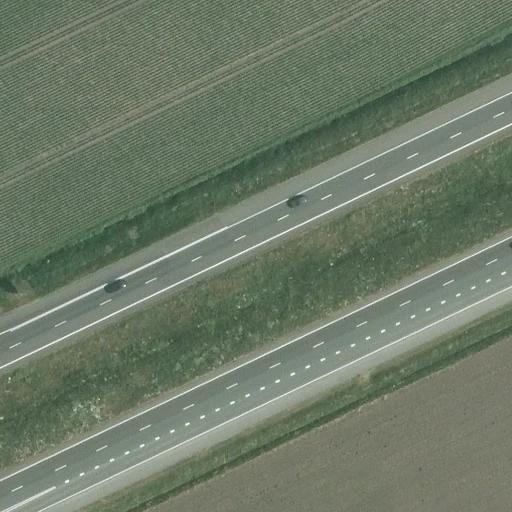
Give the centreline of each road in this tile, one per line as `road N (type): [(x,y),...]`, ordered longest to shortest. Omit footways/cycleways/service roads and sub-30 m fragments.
road 1 (motorway): [(511,106),(0,352)]
road 2 (motorway): [(54,473),(511,254)]
